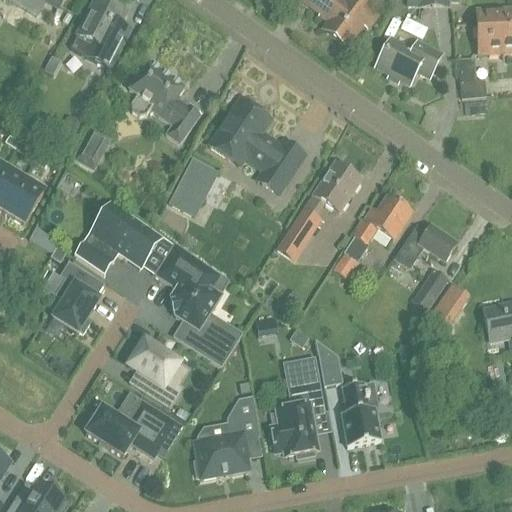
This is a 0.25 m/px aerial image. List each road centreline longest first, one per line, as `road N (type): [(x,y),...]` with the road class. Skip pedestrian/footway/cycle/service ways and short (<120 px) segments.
road 1 (residential): [(511,216),(200,0)]
road 2 (residential): [(216,511),(511,458)]
road 3 (residential): [(47,450),(136,310)]
